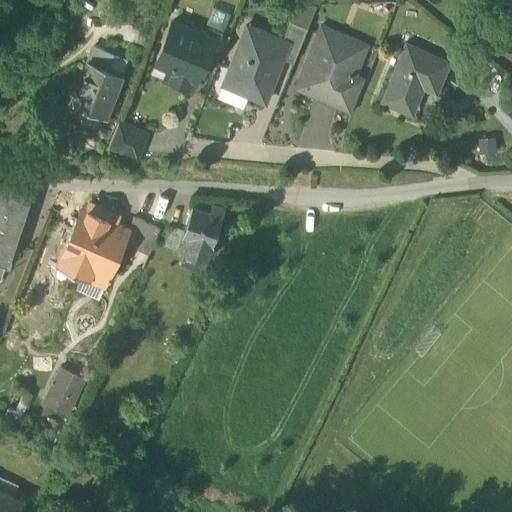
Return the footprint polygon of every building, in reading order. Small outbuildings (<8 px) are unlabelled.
[(164,76),(191,87),(198,70),(197,70),(199,65),(202,66),(215,36),(172,18),(156,57),(169,63),(164,76)] [(282,55),(293,60),(307,27),(289,19),(282,37),(288,40),(282,55)] [(246,22),(236,47),(238,48),(245,31),(260,37),(264,30),(246,22)] [(313,90),(348,105),(356,85),(349,81),(353,72),(365,43),(321,24),(302,69),(319,75),(313,90)] [(247,91),(264,98),(282,55),(288,40),(282,37),(264,30),(260,37),(245,31),(238,48),(236,47),(228,66),(230,67),(234,77),(233,79),(249,86),(247,91)] [(380,95),(400,103),(411,78),(422,83),(434,88),(447,59),(403,40),(380,95)] [(150,70),(164,76),(169,63),(156,57),(150,70)] [(72,98),(103,111),(118,75),(87,62),(72,98)] [(222,80),(247,91),(249,86),(233,79),(234,77),(230,67),(228,66),(222,80)] [(296,83),(313,90),(319,75),(302,69),(296,83)] [(360,75),(353,72),(349,81),(356,85),(360,75)] [(411,78),(400,103),(410,108),(422,83),(411,78)] [(108,141),(136,152),(146,129),(118,117),(108,141)] [(0,279),(1,280),(2,276),(4,277),(4,275),(2,275),(29,194),(0,184),(0,279)] [(103,208),(89,201),(86,207),(100,214),(103,208)] [(181,251),(195,255),(200,239),(211,242),(220,213),(219,213),(221,205),(209,202),(206,209),(189,204),(182,226),(180,232),(186,234),(181,251)] [(81,220),(76,217),(56,263),(104,284),(122,242),(129,226),(128,226),(111,218),(114,212),(103,208),(100,214),(86,207),(81,220)] [(122,242),(148,253),(160,227),(133,215),(128,226),(129,226),(122,242)] [(163,246),(181,251),(186,234),(180,232),(182,226),(170,222),(163,246)] [(200,239),(195,255),(206,259),(211,242),(200,239)] [(49,407),(65,413),(75,389),(59,383),(49,407)] [(0,511),(32,511),(35,506),(0,490),(0,511)]
